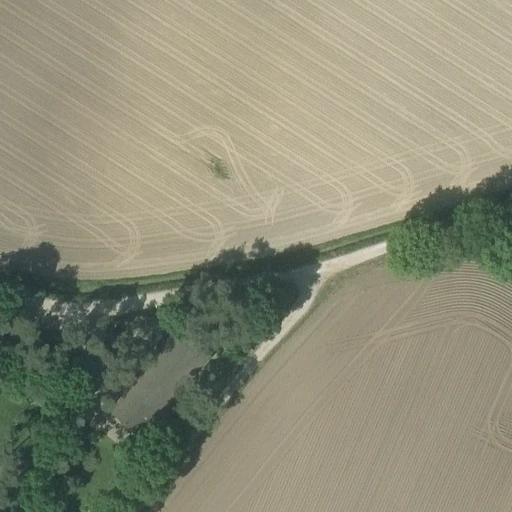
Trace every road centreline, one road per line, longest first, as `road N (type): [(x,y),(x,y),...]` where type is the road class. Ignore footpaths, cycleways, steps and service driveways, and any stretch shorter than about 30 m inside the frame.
road 1 (track): [(318,269),(65,305),(0,291)]
road 2 (track): [(120,511),(318,269)]
road 3 (track): [(318,269),(511,211)]
